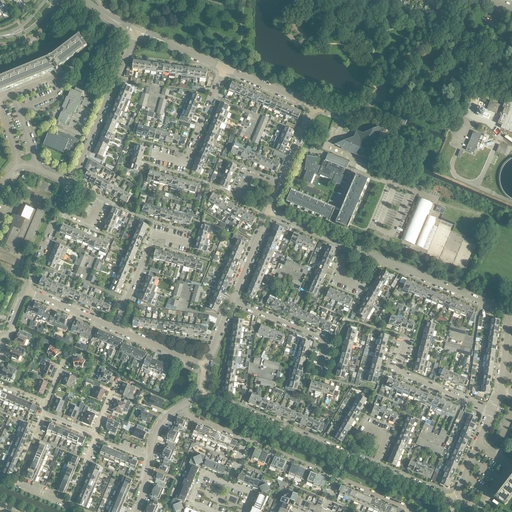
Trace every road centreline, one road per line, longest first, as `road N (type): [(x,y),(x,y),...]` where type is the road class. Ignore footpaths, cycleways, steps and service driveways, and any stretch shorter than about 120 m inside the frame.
road 1 (residential): [(492,411),(508,313),(349,244)]
road 2 (residential): [(95,435),(67,504),(41,493),(14,481),(43,412)]
road 3 (residential): [(374,465),(203,393)]
road 4 (residential): [(74,181),(135,30)]
road 5 (residential): [(150,153),(186,163),(225,68)]
road 6 (residential): [(492,411),(399,370),(407,337)]
road 7 (residential): [(115,327),(151,240),(190,244)]
road 8 (residential): [(316,375),(319,338),(232,300)]
